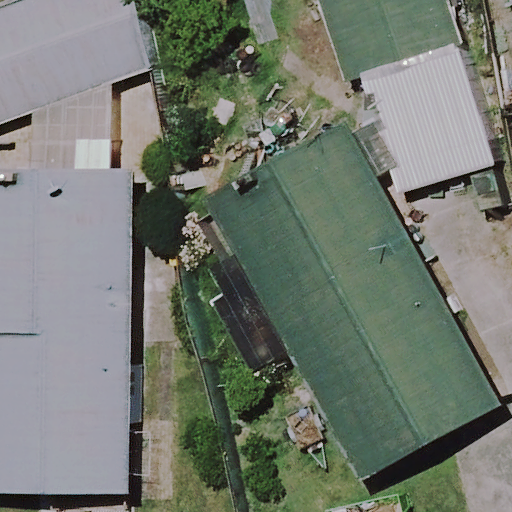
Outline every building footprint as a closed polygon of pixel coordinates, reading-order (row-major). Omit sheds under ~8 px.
[(0,141),(162,88),(133,0),(30,0),(0,10),(0,141)] [(506,162),(449,0),(315,0),(343,80),(359,74),(402,199),(506,162)] [(511,0),(489,0),(505,122),(511,120),(511,0)] [(496,412),(353,131),(215,202),(358,482),(496,412)] [(0,502),(128,503),(131,172),(0,171),(0,502)]
